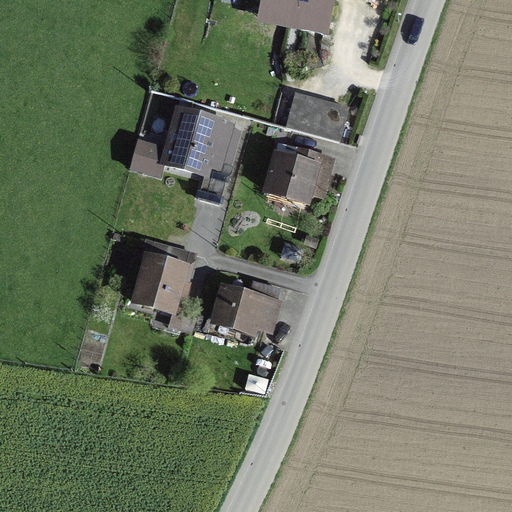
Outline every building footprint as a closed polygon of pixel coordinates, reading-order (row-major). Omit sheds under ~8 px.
[(299,29),(324,34),(331,0),(260,0),(265,1),(264,7),(302,14),(299,29)] [(348,110),(295,96),(286,129),(339,143),(348,110)] [(178,113),(163,165),(206,177),(199,201),(218,206),(238,134),(229,131),(230,128),(178,113)] [(319,158),(280,147),(267,193),(306,204),(319,158)] [(135,304),(173,315),(174,311),(181,312),(187,289),(180,287),(185,271),(181,270),(186,253),(149,243),(143,263),(146,264),(135,304)] [(223,292),(215,324),(253,335),(255,327),(270,331),(280,292),(253,284),(249,299),(223,292)]
